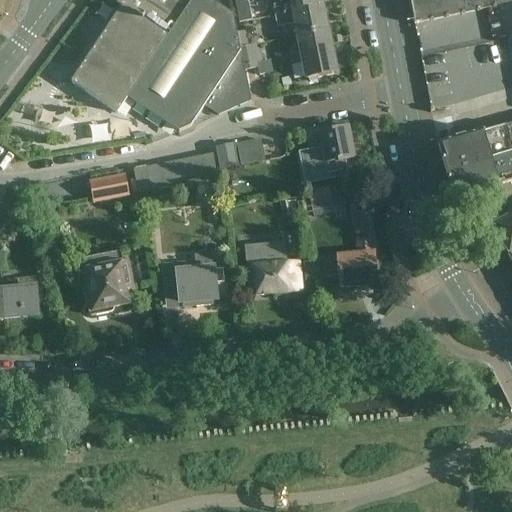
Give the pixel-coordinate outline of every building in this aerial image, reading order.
[(241,54),(237,34),(233,19),(206,0),(120,0),(117,5),(121,8),(71,84),(72,84),(72,85),(116,115),(117,114),(118,115),(118,114),(118,113),(127,99),(179,134),(190,129),(204,108),(241,54)] [(272,6),(275,18),(323,8),(321,0),(280,0),(281,5),(272,6)] [(511,125),(437,147),(445,174),(511,154),(511,0),(408,0),(414,26),(511,3),(511,125)] [(295,25),(297,37),(328,31),(323,8),(275,18),(277,28),(295,25)] [(328,31),(297,37),(299,47),(294,48),(297,65),(302,64),(305,81),(308,80),(310,83),(317,82),(318,78),(337,74),(328,31)] [(244,33),(237,34),(240,49),(248,48),(244,33)] [(258,46),(248,48),(240,49),(241,54),(244,72),(258,70),(257,65),(262,64),(258,46)] [(241,54),(204,108),(218,117),(251,103),(244,72),(241,54)] [(338,131),(337,126),(306,133),(308,143),(320,141),(325,167),(343,163),(342,162),(354,160),(348,129),(338,131)] [(260,142),(248,144),(237,146),(241,167),(264,163),(260,142)] [(218,150),(217,150),(221,172),(223,171),(222,171),(235,168),(235,169),(237,169),(233,147),(231,147),(231,148),(218,151),(218,150)] [(217,179),(212,151),(198,154),(204,182),(217,179)] [(204,182),(198,154),(185,157),(191,184),(204,182)] [(511,154),(445,174),(453,201),(511,183),(511,154)] [(191,184),(185,157),(172,159),(178,187),(191,184)] [(178,187),(172,159),(159,162),(164,190),(178,187)] [(164,190),(159,162),(146,164),(151,192),(164,190)] [(151,192),(146,164),(133,168),(134,175),(138,195),(151,192)] [(89,184),(93,204),(130,197),(138,195),(134,175),(126,177),(89,184)] [(309,192),(311,204),(331,201),(328,189),(309,192)] [(4,193),(0,193),(0,224),(10,222),(4,193)] [(349,207),(355,237),(370,234),(364,204),(349,207)] [(493,230),(508,256),(511,254),(511,219),(504,224),(496,209),(485,215),(484,216),(480,218),(479,223),(483,231),(488,232),(493,230)] [(357,257),(322,261),(323,277),(339,276),(341,289),(344,289),(344,293),(356,292),(356,288),(376,286),(374,256),(372,256),(371,240),(356,242),(357,257)] [(252,251),(245,259),(246,273),(247,273),(247,272),(253,271),(256,297),(301,293),(298,264),(271,267),(270,257),(263,250),(252,251)] [(82,262),(87,288),(92,309),(90,309),(89,311),(88,312),(88,314),(89,316),(90,317),(93,318),(110,314),(112,313),(113,312),(114,311),(114,309),(128,306),(126,293),(132,292),(126,264),(123,265),(121,253),(82,262)] [(195,258),(196,264),(197,273),(178,275),(177,266),(163,267),(166,294),(179,292),(180,305),(195,303),(196,308),(213,307),(212,302),(216,301),(215,285),(223,284),(222,272),(213,273),(213,271),(213,272),(211,256),(195,258)] [(40,280),(0,283),(4,321),(38,318),(36,296),(41,296),(40,280)]
